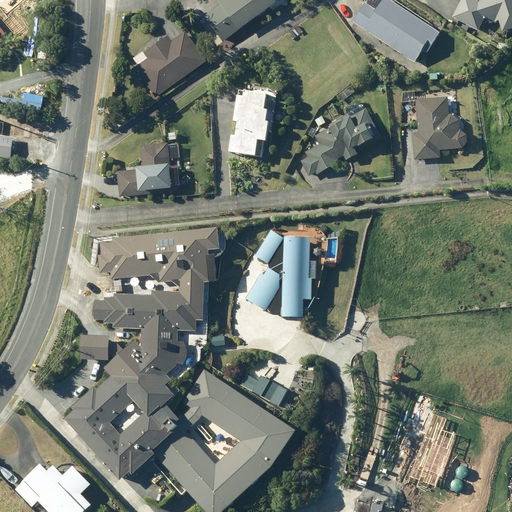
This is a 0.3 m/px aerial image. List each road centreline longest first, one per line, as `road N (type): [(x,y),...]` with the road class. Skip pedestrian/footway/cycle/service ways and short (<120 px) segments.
road 1 (secondary): [(70,186),(51,284),(0,392)]
road 2 (secondary): [(89,0),(70,186)]
